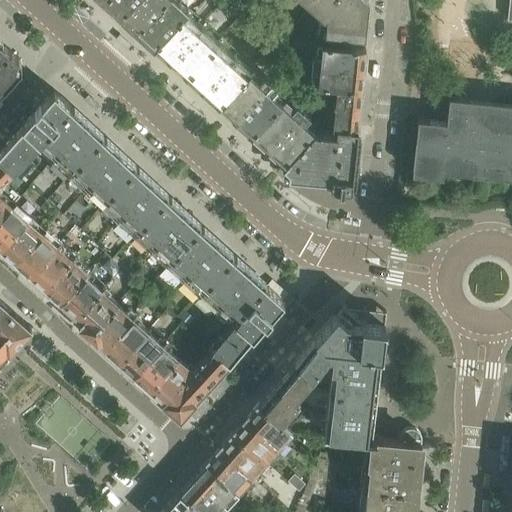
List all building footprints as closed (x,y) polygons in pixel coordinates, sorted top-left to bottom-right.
[(134,0),(104,0),(105,0),(121,15),(134,0)] [(134,0),(121,15),(138,30),(165,0),(134,0)] [(187,7),(179,0),(165,0),(138,30),(154,45),(185,10),(187,7)] [(302,0),(324,20),(327,19),(325,34),(366,39),(370,1),(368,0),(302,0)] [(511,0),(509,0),(507,18),(511,18),(511,103),(504,103),(504,101),(502,101),(502,103),(486,101),(487,99),(485,99),(485,101),(469,99),(469,98),(450,95),(447,121),(418,118),(413,172),(443,176),(444,169),(446,169),(446,168),(477,172),(481,173),(481,172),(511,175),(511,176),(511,0)] [(165,57),(169,60),(201,24),(185,10),(154,45),(166,56),(165,57)] [(173,62),(186,74),(218,39),(201,24),(169,60),(172,63),(173,62)] [(198,87),(201,90),(234,54),(218,39),(186,74),(199,86),(198,87)] [(0,40),(0,62),(11,50),(0,40)] [(311,62),(363,68),(365,47),(365,45),(321,41),(320,54),(312,54),(311,62)] [(0,89),(21,67),(20,59),(11,50),(0,62),(0,89)] [(234,54),(201,90),(205,93),(206,92),(219,104),(249,71),(250,69),(234,54)] [(317,83),(329,84),(361,88),(363,68),(311,62),(311,71),(318,71),(317,83)] [(249,71),(219,104),(231,116),(230,116),(234,120),(271,80),(264,74),(259,80),(249,71)] [(271,80),(234,120),(237,123),(237,122),(251,134),(281,100),(272,92),(277,86),(271,80)] [(336,125),(356,127),(361,88),(329,84),(327,93),(335,94),(331,125),(336,126),(336,125)] [(0,157),(15,171),(22,163),(36,176),(51,159),(37,146),(72,106),(54,90),(22,125),(23,126),(0,151),(0,157)] [(291,109),(281,100),(251,134),(264,145),(263,146),(266,149),(303,110),(296,103),(291,109)] [(37,146),(51,159),(69,175),(104,135),(72,106),(37,146)] [(310,116),(303,110),(266,149),(270,152),(270,151),(284,164),(315,131),(305,122),(310,116)] [(336,125),(336,126),(335,133),(331,178),(330,183),(350,186),(356,127),(336,125)] [(335,133),(315,131),(284,164),(288,167),(287,172),(288,172),(288,174),(331,178),(335,133)] [(69,175),(102,205),(137,165),(104,135),(69,175)] [(0,157),(0,187),(15,171),(0,157)] [(170,195),(137,165),(102,205),(135,235),(170,195)] [(0,219),(12,206),(0,194),(0,219)] [(135,235),(167,264),(202,225),(170,195),(135,235)] [(0,219),(0,248),(0,249),(27,219),(12,206),(0,219)] [(0,249),(16,262),(42,232),(27,219),(0,249)] [(235,254),(202,225),(167,264),(200,293),(235,254)] [(16,262),(30,275),(57,246),(42,232),(16,262)] [(30,275),(46,289),(72,260),(57,246),(30,275)] [(235,254),(200,293),(233,323),(267,284),(235,254)] [(72,260),(46,289),(60,302),(85,274),(86,272),(72,260)] [(60,302),(77,317),(102,290),(85,274),(60,302)] [(212,346),(213,347),(229,362),(284,299),(267,284),(233,323),(212,346)] [(102,290),(77,317),(82,321),(78,325),(89,336),(118,304),(102,290)] [(0,355),(6,349),(9,351),(31,327),(0,298),(0,355)] [(132,317),(118,304),(89,336),(104,349),(132,317)] [(324,434),(367,438),(367,436),(371,436),(385,323),(361,320),(343,304),(334,315),(314,337),(295,360),(311,374),(329,355),(333,356),(324,434)] [(104,349),(119,362),(147,330),(132,317),(104,349)] [(119,362),(134,375),(162,344),(147,330),(119,362)] [(162,344),(134,375),(149,389),(177,357),(162,344)] [(213,347),(196,365),(213,380),(229,362),(213,347)] [(177,357),(149,389),(164,402),(192,371),(177,357)] [(290,366),(277,381),(293,396),(297,392),(298,393),(303,389),(301,387),(306,382),(305,381),(311,374),(295,360),(292,363),(292,362),(289,365),(290,366)] [(192,371),(164,402),(180,417),(213,380),(196,365),(192,371)] [(260,401),(278,419),(296,399),(293,396),(277,381),(260,401)] [(245,415),(278,445),(291,431),(278,419),(260,401),(252,410),(251,409),(245,415)] [(232,432),(265,460),(278,445),(245,415),(239,422),(240,423),(232,432)] [(367,438),(364,462),(369,462),(418,468),(421,442),(421,440),(421,438),(422,438),(421,437),(421,436),(421,434),(420,433),(419,432),(418,431),(418,430),(417,430),(416,429),(415,428),(414,428),(412,428),(411,428),(410,428),(409,428),(408,428),(407,428),(406,429),(405,429),(404,430),(403,431),(402,432),(401,433),(401,434),(401,435),(400,436),(400,437),(400,439),(371,436),(367,436),(367,438)] [(265,460),(232,432),(225,440),(224,439),(218,445),(252,475),(265,460)] [(213,453),(206,461),(238,490),(252,475),(218,445),(212,452),(213,453)] [(317,457),(311,470),(318,473),(324,458),(317,457)] [(206,461),(192,476),(231,511),(236,504),(231,499),(238,490),(206,461)] [(418,468),(369,462),(367,485),(416,490),(418,468)] [(328,464),(322,480),(330,481),(336,465),(328,464)] [(310,474),(306,485),(313,487),(318,473),(311,470),(310,474)] [(179,491),(202,511),(218,511),(219,511),(229,511),(231,511),(192,476),(186,482),(187,482),(179,491)] [(322,480),(316,495),(324,496),(330,481),(322,480)] [(302,493),(300,499),(307,502),(313,487),(306,485),(302,493)] [(367,485),(364,506),(414,511),(416,490),(367,485)] [(202,511),(179,491),(172,499),(171,499),(165,506),(172,511),(202,511)] [(294,511),(302,511),(307,502),(300,499),(294,511)]
